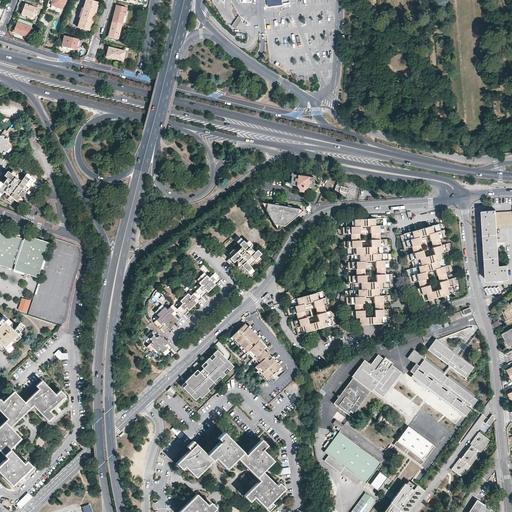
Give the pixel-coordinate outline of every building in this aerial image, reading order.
[(53,0),(51,4),(61,8),(63,3),(63,0),(53,0)] [(93,17),(97,2),(90,0),(85,0),(82,10),(81,10),(79,15),(81,15),(77,27),(88,31),(93,17)] [(32,18),(33,14),(37,15),(40,9),(23,3),(21,8),(21,10),(23,10),(21,14),(32,18)] [(121,24),(124,25),(125,20),(123,19),(123,16),(124,16),(127,8),(117,6),(115,13),(113,13),(113,15),(111,21),(121,24)] [(242,19),(238,17),(235,22),(232,27),(235,30),(239,25),(242,19)] [(117,39),(121,24),(111,21),(109,30),(109,32),(111,32),(110,37),(117,39)] [(19,32),(18,34),(28,37),(31,27),(17,22),(15,28),(14,30),(19,32)] [(77,45),(79,45),(80,40),(64,36),(61,46),(66,47),(76,50),(77,45)] [(122,61),(124,51),(109,47),(108,51),(106,57),(122,61)] [(0,144),(0,152),(7,158),(12,150),(7,146),(11,140),(10,139),(17,130),(14,127),(12,129),(9,134),(7,136),(0,144)] [(25,185),(30,179),(25,176),(21,182),(14,177),(17,174),(12,171),(10,174),(7,172),(4,176),(7,178),(2,184),(0,182),(0,196),(3,192),(9,196),(7,200),(11,203),(14,200),(19,204),(23,200),(17,196),(20,192),(22,190),(24,192),(28,187),(25,185)] [(304,175),(305,172),(300,171),(300,175),(296,174),(296,175),(292,175),(292,174),(291,174),(290,174),(289,174),(289,175),(289,176),(290,176),(290,177),(289,185),(294,186),(297,190),(302,191),(306,188),(306,187),(311,188),(313,180),(314,180),(314,179),(315,178),(314,177),(313,177),(312,177),(312,178),(308,177),(308,176),(304,175)] [(340,186),(336,185),(334,193),(345,197),(347,193),(349,188),(341,186),(340,186)] [(284,227),(303,210),(262,202),(275,225),(284,227)] [(488,211),(482,211),(482,220),(483,229),(484,246),(486,269),(486,280),(509,278),(508,265),(499,266),(497,227),(511,225),(511,211),(496,213),(496,210),(488,211)] [(352,291),(349,291),(349,298),(346,298),(346,305),(354,305),(354,311),(347,312),(347,319),(350,319),(351,326),(388,324),(387,317),(391,317),(390,310),(383,310),(382,303),(390,303),(390,296),(386,296),(386,289),(389,289),(389,282),(392,281),(392,274),(385,275),(384,268),(392,268),(392,261),(388,261),(387,254),(384,254),(384,247),(387,247),(387,240),(379,240),(379,233),(386,233),(386,226),(382,226),(382,219),(345,221),(346,228),(342,228),(343,235),(350,235),(350,241),(343,242),(343,249),(347,249),(347,256),(351,256),(351,263),(348,263),(348,270),(355,270),(355,276),(348,277),(349,284),(352,284),(352,291)] [(410,284),(417,282),(419,288),(412,290),(414,297),(417,296),(419,303),(429,300),(430,305),(435,304),(433,299),(455,293),(453,286),(456,285),(454,278),(447,280),(445,274),(452,272),(450,265),(447,266),(445,259),(449,258),(447,252),(450,251),(448,244),(441,245),(439,239),(446,237),(444,230),(441,231),(439,224),(403,235),(405,241),(402,242),(404,249),(411,247),(413,254),(406,256),(408,263),(411,262),(413,268),(410,269),(411,276),(408,277),(410,284)] [(0,265),(38,278),(49,243),(37,239),(25,235),(24,239),(5,233),(0,231),(0,265)] [(231,256),(226,261),(230,265),(235,260),(241,266),(238,268),(244,275),(247,272),(252,277),(256,273),(249,266),(254,261),(256,263),(261,259),(258,256),(261,254),(257,250),(254,252),(249,247),(252,245),(248,240),(245,243),(237,235),(233,239),(241,247),(236,252),(233,250),(229,254),(231,256)] [(204,273),(200,276),(211,288),(221,279),(214,273),(209,278),(204,273)] [(201,286),(196,291),(202,297),(211,288),(200,276),(196,280),(201,286)] [(488,287),(485,288),(488,294),(491,293),(492,294),(495,292),(496,294),(498,293),(499,294),(502,292),(499,286),(496,288),(495,287),(492,288),(492,287),(489,288),(488,287)] [(288,301),(296,299),(294,290),(286,293),(288,301)] [(185,291),(181,295),(192,306),(202,297),(196,291),(190,296),(185,291)] [(295,314),(297,320),(290,322),(292,329),(295,328),(297,334),(333,325),(331,318),(335,317),(333,310),(325,312),(323,306),(331,304),(329,297),(325,298),(323,291),(296,299),(288,301),(290,307),(286,308),(288,315),(295,314)] [(192,306),(181,295),(177,298),(182,304),(177,309),(179,311),(183,315),(192,306)] [(30,300),(22,298),(18,310),(26,312),(30,300)] [(505,321),(507,326),(511,323),(511,313),(510,310),(511,308),(511,301),(510,303),(509,301),(500,309),(503,313),(505,312),(506,314),(504,316),(504,317),(506,320),(505,321)] [(162,304),(158,308),(169,320),(179,311),(177,309),(172,304),(171,306),(167,310),(163,306),(162,304)] [(169,320),(158,308),(154,312),(159,317),(153,323),(154,323),(160,329),(169,320)] [(0,348),(1,350),(4,348),(9,352),(13,349),(8,344),(13,338),(16,341),(22,334),(19,331),(24,327),(20,323),(13,330),(8,325),(10,322),(4,316),(1,319),(0,317),(0,348)] [(242,326),(231,337),(257,364),(254,367),(267,380),(280,367),(268,354),(269,354),(269,353),(269,352),(268,352),(268,351),(267,351),(266,351),(265,351),(264,350),(263,349),(265,346),(259,340),(260,339),(248,327),(245,330),(242,326)] [(511,328),(503,334),(509,346),(511,343),(511,328)] [(147,347),(150,351),(162,339),(153,330),(147,336),(152,342),(147,347)] [(170,349),(171,348),(162,339),(150,351),(154,355),(160,349),(166,356),(169,353),(172,356),(174,353),(170,349)] [(473,367),(435,340),(429,349),(434,353),(433,355),(465,378),(473,367)] [(187,384),(183,388),(195,400),(199,396),(201,398),(209,390),(207,388),(219,376),(221,378),(225,375),(223,372),(227,368),(229,371),(233,366),(217,350),(213,354),(215,357),(211,360),(209,358),(205,362),(207,364),(195,376),(193,374),(185,382),(187,384)] [(476,395),(413,350),(407,358),(472,406),(476,400),(474,398),(476,395)] [(384,360),(377,355),(371,363),(365,358),(352,376),(382,398),(402,372),(391,364),(394,362),(387,357),(384,360)] [(207,364),(205,362),(201,366),(202,367),(199,369),(198,371),(197,370),(193,374),(195,376),(207,364)] [(470,409),(417,370),(412,377),(465,416),(470,409)] [(207,388),(209,390),(221,378),(219,376),(207,388)] [(370,391),(353,378),(334,404),(350,417),(370,391)] [(0,463),(0,473),(12,485),(32,466),(26,461),(23,464),(10,449),(21,438),(10,427),(33,405),(48,421),(54,416),(49,411),(65,396),(60,390),(55,394),(42,380),(36,386),(39,389),(25,402),(14,391),(3,402),(0,399),(0,410),(7,419),(0,425),(0,450),(7,458),(0,463)] [(171,387),(167,391),(172,395),(176,392),(171,387)] [(366,483),(386,456),(345,424),(344,425),(336,419),(333,423),(341,429),(336,435),(329,445),(324,452),(329,455),(361,479),(366,483)] [(180,438),(183,434),(174,426),(171,430),(180,438)] [(432,443),(407,426),(396,440),(422,458),(432,443)] [(489,439),(478,431),(451,469),(459,474),(463,468),(467,471),(489,439)] [(189,449),(175,463),(181,469),(184,466),(195,477),(215,458),(225,468),(236,458),(258,480),(243,495),(249,501),(253,497),(267,510),(273,505),(270,502),(284,488),(278,482),(275,485),(262,471),(273,461),(262,450),(266,445),(260,439),(245,455),(223,432),(217,438),(220,441),(206,455),(192,441),(186,446),(189,449)] [(361,479),(329,455),(325,460),(357,485),(361,479)] [(379,472),(376,477),(379,479),(374,487),(378,490),(383,482),(382,482),(386,477),(379,472)] [(379,479),(376,477),(370,484),(374,487),(379,479)] [(413,488),(406,483),(384,511),(405,511),(423,488),(416,484),(413,488)] [(179,488),(175,492),(180,498),(185,493),(179,488)] [(28,493),(16,504),(20,508),(32,497),(28,493)] [(365,511),(375,500),(365,493),(350,511),(365,511)] [(196,494),(177,511),(211,511),(215,508),(210,502),(207,505),(196,494)] [(494,511),(476,500),(468,511),(494,511)]
